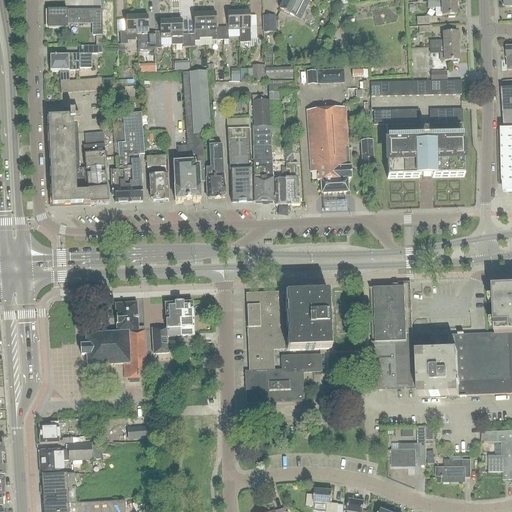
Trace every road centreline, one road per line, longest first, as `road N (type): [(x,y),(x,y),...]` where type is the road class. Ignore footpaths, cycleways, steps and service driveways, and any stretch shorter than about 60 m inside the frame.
road 1 (residential): [(267,225),(74,232),(50,226),(39,207),(31,0)]
road 2 (residential): [(228,483),(315,474),(430,506),(511,506)]
road 3 (secondary): [(223,266),(487,259)]
road 4 (secondary): [(21,258),(0,0)]
road 5 (residential): [(228,483),(223,266)]
road 6 (secondary): [(233,251),(21,258)]
road 7 (secondary): [(23,277),(223,266)]
road 8 (residential): [(484,214),(485,30)]
road 9 (secondary): [(397,253),(233,251)]
road 10 (secondary): [(17,429),(29,384),(23,277)]
road 11 (secondary): [(5,277),(17,429)]
road 12 (secondary): [(0,134),(5,258)]
